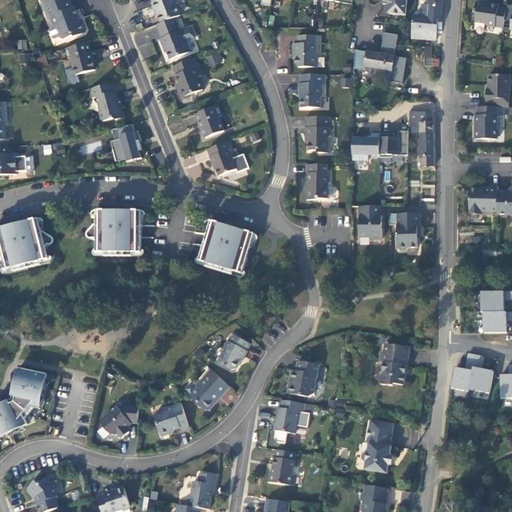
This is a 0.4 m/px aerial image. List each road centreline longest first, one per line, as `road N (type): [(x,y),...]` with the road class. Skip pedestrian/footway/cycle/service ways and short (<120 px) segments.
road 1 (residential): [(253,395),(208,442),(169,460),(133,465),(61,447),(33,449),(0,470)]
road 2 (residential): [(221,0),(266,79),(279,121),(279,175),(265,215)]
road 3 (residential): [(265,215),(295,235),(313,298),(298,335),(270,358),(253,395)]
road 4 (residential): [(110,0),(184,195)]
road 5 (residential): [(0,207),(87,188),(184,195)]
road 6 (residential): [(445,344),(447,166)]
road 7 (residential): [(424,511),(445,344)]
road 8 (residential): [(447,166),(452,0)]
